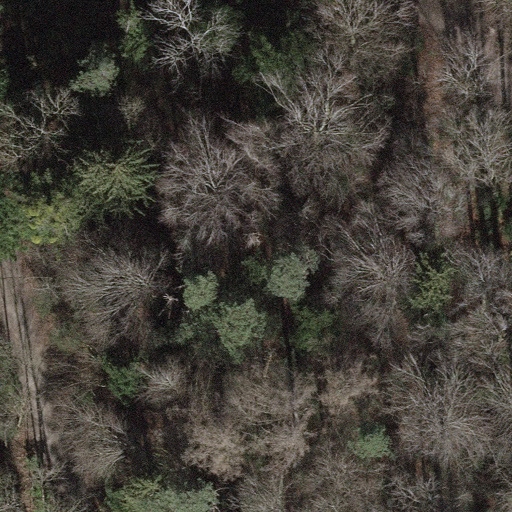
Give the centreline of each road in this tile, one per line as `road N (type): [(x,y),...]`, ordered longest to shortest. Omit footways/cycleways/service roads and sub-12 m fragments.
road 1 (track): [(94,511),(0,284)]
road 2 (track): [(404,0),(511,101)]
